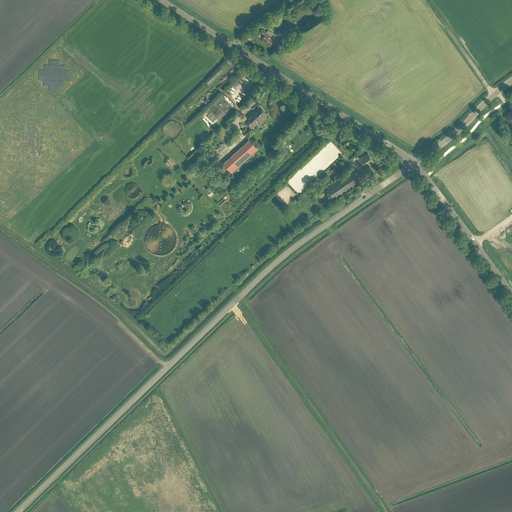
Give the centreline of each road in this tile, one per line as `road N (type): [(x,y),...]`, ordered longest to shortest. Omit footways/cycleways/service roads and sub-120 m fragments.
road 1 (tertiary): [(16,511),(285,254),(415,163)]
road 2 (tertiary): [(415,163),(161,0)]
road 3 (tertiary): [(511,292),(415,163)]
road 4 (tertiary): [(415,163),(511,80)]
